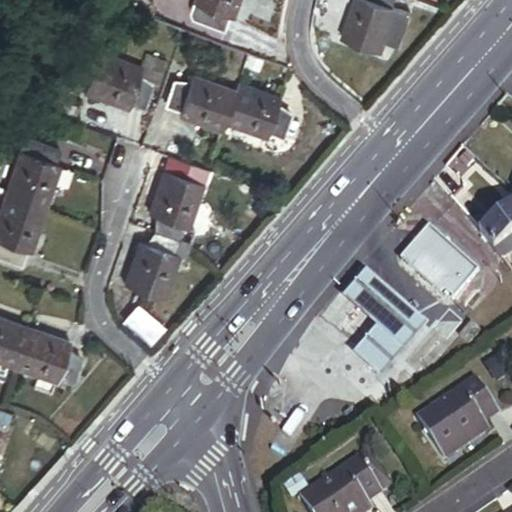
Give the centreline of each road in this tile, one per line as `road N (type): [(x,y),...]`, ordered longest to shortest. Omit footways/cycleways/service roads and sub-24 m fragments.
road 1 (secondary): [(395,140),(197,384)]
road 2 (residential): [(137,148),(106,257),(106,313),(197,384)]
road 3 (residential): [(305,0),(312,73),(395,140)]
road 4 (secondary): [(511,4),(395,140)]
road 5 (secondary): [(197,384),(76,511)]
road 6 (tertiary): [(197,384),(233,511)]
